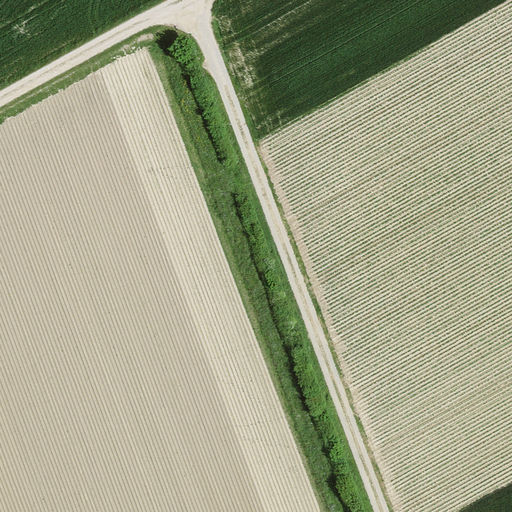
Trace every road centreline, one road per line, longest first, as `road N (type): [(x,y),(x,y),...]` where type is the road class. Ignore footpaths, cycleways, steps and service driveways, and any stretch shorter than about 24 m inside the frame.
road 1 (track): [(191,0),(381,511)]
road 2 (track): [(190,0),(0,102)]
